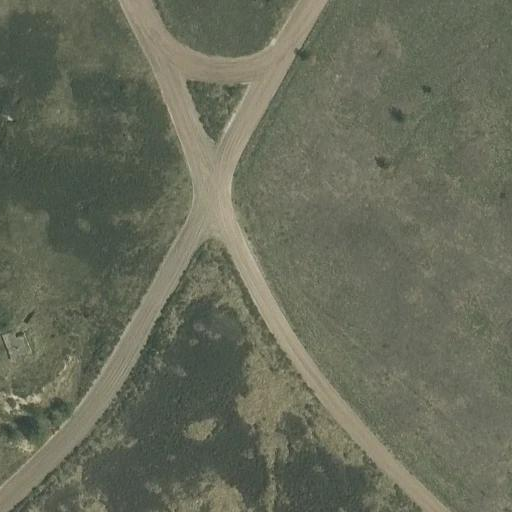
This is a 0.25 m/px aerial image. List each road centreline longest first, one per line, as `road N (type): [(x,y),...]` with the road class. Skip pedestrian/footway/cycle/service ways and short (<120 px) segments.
road 1 (track): [(136,0),(213,198),(287,53),(262,73),(200,76)]
road 2 (unknown): [(213,198),(296,367),(432,511)]
road 3 (track): [(0,509),(89,417),(213,198)]
